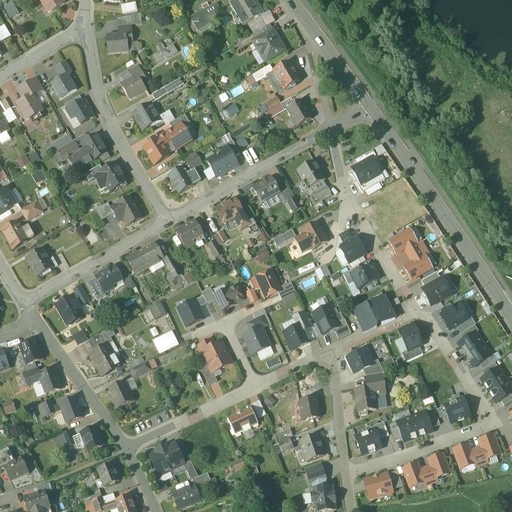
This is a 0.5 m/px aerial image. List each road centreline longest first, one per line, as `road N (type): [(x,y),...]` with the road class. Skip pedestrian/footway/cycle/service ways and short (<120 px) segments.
road 1 (residential): [(418,312),(490,421),(346,477)]
road 2 (tertiary): [(366,109),(511,320)]
road 3 (residential): [(167,220),(102,104),(85,25)]
road 4 (residential): [(331,128),(343,188),(418,312)]
road 5 (residential): [(331,128),(167,220)]
road 6 (residential): [(167,220),(24,304)]
road 7 (residential): [(125,450),(36,325)]
road 8 (residential): [(256,387),(125,450)]
road 9 (tertiary): [(287,0),(366,109)]
road 10 (residential): [(346,477),(336,374),(318,360)]
